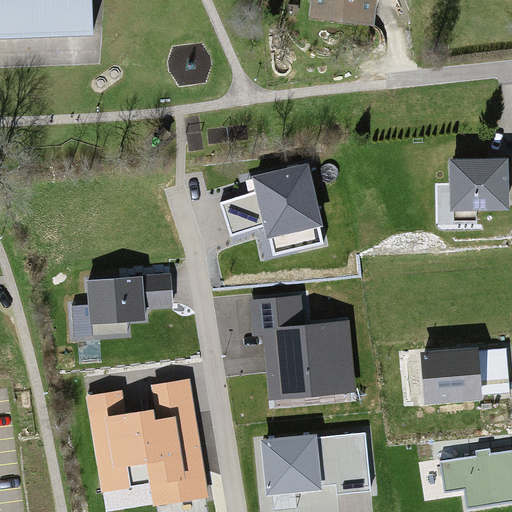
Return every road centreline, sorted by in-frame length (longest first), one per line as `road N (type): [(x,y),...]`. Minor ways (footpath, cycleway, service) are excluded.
road 1 (residential): [(163,196),(191,256),(234,511)]
road 2 (residential): [(247,100),(511,69)]
